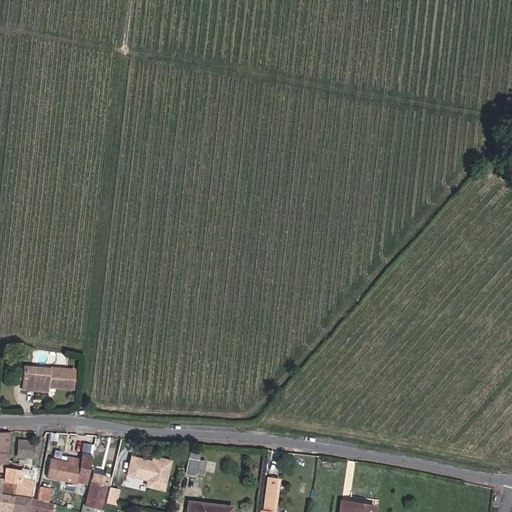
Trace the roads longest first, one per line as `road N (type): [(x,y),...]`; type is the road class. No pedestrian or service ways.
road 1 (unclassified): [(511,481),(271,439),(51,418),(0,422)]
road 2 (track): [(131,0),(82,416)]
